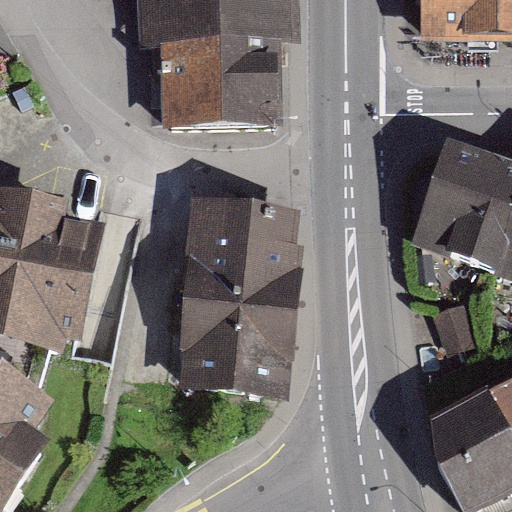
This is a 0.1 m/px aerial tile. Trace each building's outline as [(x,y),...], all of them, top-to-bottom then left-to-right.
[(291,0),(145,0),(147,53),(171,53),(173,136),(279,133),(277,47),(292,46),(291,0)] [(511,0),(420,0),(420,54),(511,54),(511,0)] [(511,183),(439,162),(409,264),(511,293),(511,183)] [(303,224),(187,215),(172,399),(289,408),(303,224)] [(95,234),(0,218),(0,355),(73,367),(95,234)] [(511,385),(420,432),(460,511),(486,511),(511,499),(511,385)] [(0,491),(42,428),(0,401),(0,491)]
